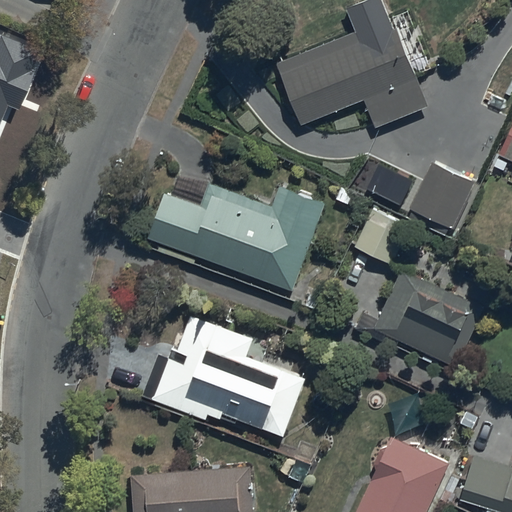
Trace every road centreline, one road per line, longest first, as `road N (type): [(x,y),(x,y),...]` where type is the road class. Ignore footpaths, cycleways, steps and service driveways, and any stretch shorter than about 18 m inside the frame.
road 1 (residential): [(160,0),(56,253)]
road 2 (residential): [(56,253),(36,362),(34,511)]
